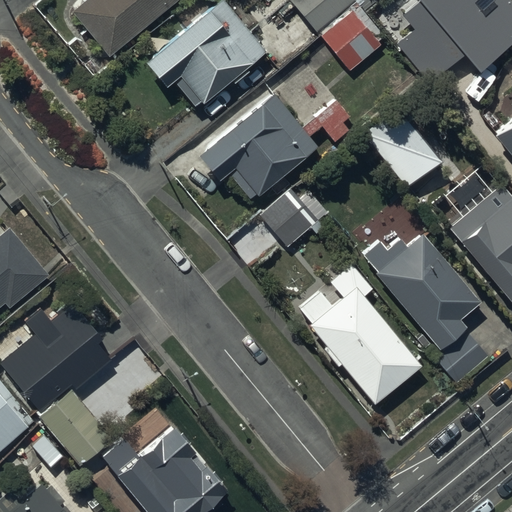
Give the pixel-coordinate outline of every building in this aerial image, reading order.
[(80,0),(70,8),(107,53),(170,0),(80,0)] [(223,0),(211,0),(141,57),(161,82),(169,75),(190,101),(196,96),(198,98),(227,75),(230,79),(245,67),(242,62),(261,46),(223,0)] [(289,0),(313,29),(349,0),(289,0)] [(411,26),(394,40),(425,78),(460,50),(473,66),(511,34),(511,0),(410,0),(399,10),(411,26)] [(356,4),(318,33),(342,64),(380,36),(356,4)] [(270,89),(194,151),(214,176),(223,168),(246,196),(313,142),(305,133),(298,123),(270,89)] [(305,133),(318,122),(331,138),(346,126),(340,120),(347,114),(332,95),(298,123),(305,133)] [(401,181),(435,155),(394,102),(360,129),(401,181)] [(511,113),(490,131),(511,156),(511,113)] [(295,176),(256,211),(285,243),(324,209),(295,176)] [(511,197),(497,180),(444,224),(508,300),(511,297),(511,197)] [(0,301),(3,299),(7,304),(47,270),(8,223),(2,228),(0,225),(0,301)] [(376,237),(360,251),(373,266),(370,269),(436,345),(463,322),(456,313),(476,296),(418,229),(403,242),(397,234),(383,246),(376,237)] [(339,292),(305,320),(370,398),(418,360),(361,291),(369,285),(349,260),(327,278),(339,292)] [(70,297),(0,355),(0,362),(37,406),(69,379),(73,384),(108,355),(95,339),(101,333),(70,297)] [(463,328),(432,354),(453,379),(485,353),(463,328)] [(0,445),(33,418),(0,379),(0,445)] [(109,434),(68,384),(36,412),(49,428),(31,442),(49,463),(68,448),(78,460),(109,434)] [(190,511),(223,485),(168,421),(136,448),(123,432),(99,452),(113,469),(112,470),(139,502),(127,511),(190,511)] [(65,511),(41,483),(19,500),(8,487),(0,493),(0,511),(65,511)]
